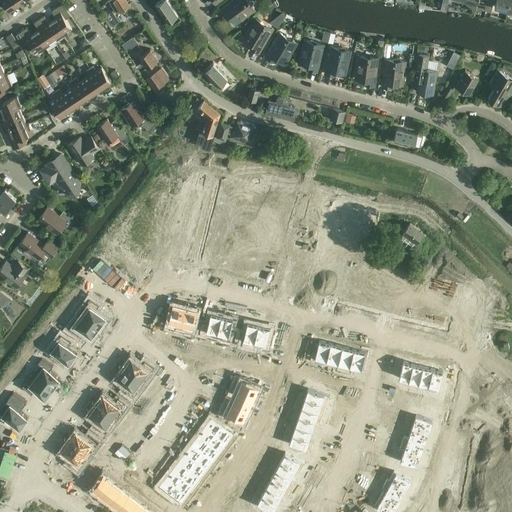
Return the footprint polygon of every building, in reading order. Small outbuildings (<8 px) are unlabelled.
[(2,0),(9,10),(18,4),(15,0),(2,0)] [(110,0),(109,1),(117,13),(121,11),(122,12),(131,6),(126,0),(110,0)] [(167,21),(178,14),(168,0),(161,0),(156,4),(167,21)] [(232,0),(220,9),(224,16),(228,13),(235,24),(255,10),(252,5),(247,2),(247,0),(232,0)] [(466,0),(477,3),(476,6),(479,7),(479,8),(485,9),(487,0),(466,0)] [(487,0),(485,9),(491,11),(493,0),(487,0)] [(496,0),(495,7),(508,10),(510,0),(496,0)] [(57,17),(53,20),(63,35),(72,28),(66,18),(71,15),(63,3),(52,10),(57,17)] [(117,16),(113,10),(106,15),(113,25),(122,20),(118,15),(117,16)] [(39,19),(54,41),(63,35),(53,20),(50,22),(45,15),(39,19)] [(259,53),(274,28),(267,24),(264,25),(260,21),(255,18),(243,38),(255,45),(252,49),(259,53)] [(35,32),(45,47),(54,41),(39,19),(34,22),(39,29),(35,32)] [(16,34),(24,46),(29,43),(36,53),(45,47),(35,32),(32,34),(27,27),(16,34)] [(15,48),(18,46),(20,44),(12,32),(6,36),(15,48)] [(274,57),(285,63),(298,43),(293,40),(287,39),(287,36),(280,32),(265,56),(272,60),(274,57)] [(85,36),(80,40),(84,46),(89,42),(85,36)] [(318,71),(324,44),(316,42),(314,44),(309,40),(304,39),(298,62),(311,65),(310,70),(318,71)] [(325,73),(332,75),(333,71),(346,74),(351,50),(346,49),(340,50),(339,47),(331,46),(325,73)] [(141,48),(136,51),(148,67),(158,60),(150,49),(145,53),(141,48)] [(413,80),(419,80),(417,91),(433,94),(437,71),(427,69),(430,54),(417,53),(416,59),(415,67),(413,80)] [(450,57),(446,64),(453,68),(459,57),(458,57),(452,54),(450,57)] [(368,80),(367,84),(375,86),(379,57),(371,56),(368,59),(363,56),(358,55),(355,79),(368,80)] [(403,85),(406,61),(401,60),(395,62),(394,59),(385,58),(382,86),(390,87),(390,83),(403,85)] [(491,61),(489,65),(489,68),(495,71),(499,66),(491,61)] [(223,91),(232,82),(214,62),(204,71),(223,91)] [(93,65),(89,68),(102,87),(103,87),(111,81),(102,67),(97,71),(93,65)] [(90,75),(85,78),(94,92),(102,87),(89,68),(86,70),(90,75)] [(156,71),(147,77),(155,89),(165,83),(170,79),(161,68),(156,71)] [(111,73),(114,78),(120,75),(116,69),(111,73)] [(503,106),(511,90),(511,77),(497,69),(489,83),(495,86),(488,97),(503,106)] [(465,70),(456,86),(470,94),(479,78),(465,70)] [(0,94),(5,93),(3,87),(12,83),(8,73),(5,74),(0,76),(0,94)] [(44,73),(38,78),(41,83),(43,85),(49,81),(48,79),(46,76),(44,73)] [(47,75),(46,76),(48,79),(49,81),(50,83),(51,83),(56,80),(51,73),(47,75)] [(72,79),(86,98),(94,92),(85,78),(80,82),(76,77),(72,79)] [(73,87),(67,90),(77,104),(86,98),(72,79),(69,81),(73,87)] [(448,85),(443,94),(448,97),(454,88),(448,85)] [(251,87),(248,97),(247,99),(256,101),(260,89),(251,87)] [(55,90),(68,110),(77,104),(67,90),(63,93),(59,88),(55,90)] [(56,98),(50,102),(60,116),(68,110),(55,90),(52,93),(56,98)] [(0,107),(2,112),(19,105),(19,106),(22,105),(17,94),(8,98),(5,93),(0,94),(0,107)] [(268,100),(265,113),(278,117),(279,116),(284,96),(278,95),(276,102),(268,100)] [(284,96),(279,116),(293,120),(295,113),(297,113),(298,108),(288,105),(290,98),(284,97),(284,96)] [(189,99),(183,107),(188,111),(195,103),(189,99)] [(204,119),(205,119),(206,120),(202,131),(206,133),(213,135),(221,113),(205,99),(198,108),(204,113),(203,114),(203,115),(204,119)] [(141,122),(149,133),(159,126),(149,110),(143,114),(134,100),(121,109),(132,126),(138,121),(141,122)] [(1,119),(3,123),(23,115),(19,106),(19,105),(2,112),(5,117),(1,119)] [(330,119),(342,122),(345,111),(333,108),(331,115),(330,119)] [(348,112),(345,120),(352,121),(354,113),(348,112)] [(23,115),(3,123),(5,128),(8,126),(10,131),(27,124),(26,124),(23,115)] [(108,118),(97,125),(109,142),(118,135),(119,135),(122,139),(128,135),(119,122),(113,126),(110,122),(108,118)] [(222,122),(217,136),(217,137),(216,141),(224,144),(225,139),(226,139),(229,132),(231,133),(230,138),(252,145),(255,137),(253,136),(256,126),(254,125),(255,124),(241,120),(240,121),(238,120),(235,128),(231,127),(231,125),(222,122)] [(9,138),(13,148),(27,142),(24,137),(34,133),(29,122),(26,124),(27,124),(10,131),(13,136),(9,138)] [(394,140),(417,146),(420,147),(424,134),(397,127),(394,140)] [(206,133),(201,146),(203,147),(210,150),(213,140),(213,139),(214,136),(213,135),(206,133)] [(69,144),(82,164),(94,156),(91,153),(99,148),(91,136),(84,141),(80,136),(69,144)] [(47,166),(41,170),(50,183),(58,177),(61,182),(60,191),(72,193),(72,191),(76,192),(78,191),(79,189),(80,182),(62,154),(46,164),(47,166)] [(174,184),(168,205),(181,209),(186,187),(184,187),(185,181),(173,178),(172,184),(174,184)] [(0,214),(0,215),(3,210),(4,210),(5,211),(5,212),(10,206),(16,198),(17,198),(15,196),(18,192),(10,186),(7,190),(5,188),(4,189),(5,189),(0,195),(0,214)] [(221,191),(218,205),(239,210),(242,196),(221,191)] [(279,192),(276,205),(294,210),(297,197),(279,192)] [(218,205),(214,218),(236,223),(239,210),(218,205)] [(276,205),(273,218),(291,223),(294,210),(276,205)] [(66,221),(69,223),(73,217),(67,212),(64,211),(64,210),(60,215),(48,206),(38,219),(57,233),(66,221)] [(149,221),(142,231),(159,244),(167,234),(157,226),(161,221),(151,214),(147,220),(149,221)] [(273,218),(270,232),(288,236),(291,223),(273,218)] [(403,229),(398,235),(404,240),(404,239),(413,246),(416,242),(424,232),(410,222),(404,230),(403,229)] [(212,228),(209,238),(227,242),(230,233),(212,228)] [(378,243),(386,232),(380,228),(372,239),(378,243)] [(19,244),(26,249),(25,250),(31,255),(32,253),(39,259),(45,252),(51,258),(59,247),(48,238),(44,244),(28,232),(19,244)] [(209,238),(207,247),(225,252),(227,242),(209,238)] [(131,248),(118,265),(128,273),(141,255),(139,254),(143,249),(133,242),(130,246),(131,248)] [(267,242),(265,252),(283,256),(285,246),(267,242)] [(207,247),(205,257),(222,261),(225,252),(207,247)] [(17,249),(13,253),(19,258),(23,253),(17,249)] [(265,252),(262,261),(280,266),(283,256),(265,252)] [(205,257),(202,267),(220,271),(222,261),(205,257)] [(0,268),(0,274),(16,287),(25,275),(24,274),(29,268),(18,261),(14,266),(6,260),(0,268)] [(262,261),(260,271),(278,275),(280,266),(262,261)] [(351,263),(349,273),(366,277),(369,267),(351,263)] [(260,271),(258,280),(275,285),(278,275),(260,271)] [(349,273),(346,282),(364,287),(366,277),(349,273)] [(346,282),(344,292),(362,296),(364,287),(346,282)] [(0,307),(13,299),(1,290),(0,290),(0,307)] [(389,291),(385,309),(395,312),(399,294),(389,291)] [(344,292),(341,301),(359,306),(362,296),(344,292)] [(399,294),(395,312),(405,314),(409,296),(399,294)] [(409,296),(405,314),(415,317),(420,299),(409,296)] [(89,306),(82,316),(98,328),(106,318),(96,310),(100,305),(90,298),(86,303),(89,306)] [(420,299),(415,317),(425,319),(430,301),(420,299)] [(430,301),(425,319),(435,322),(440,304),(430,301)] [(173,304),(168,321),(181,324),(185,307),(173,304)] [(440,304),(435,322),(445,324),(450,306),(440,304)] [(185,307),(181,324),(193,328),(197,310),(185,307)] [(210,313),(205,331),(217,334),(222,316),(210,313)] [(71,322),(67,328),(77,336),(81,330),(91,338),(98,328),(82,316),(75,325),(71,322)] [(222,316),(217,334),(230,337),(234,319),(222,316)] [(247,322),(242,340),(254,343),(259,325),(247,322)] [(259,325),(254,343),(266,346),(271,328),(259,325)] [(143,333),(169,352),(173,347),(147,328),(143,333)] [(59,341),(51,350),(69,363),(77,353),(67,346),(71,341),(61,333),(57,339),(59,341)] [(319,340),(314,358),(326,361),(331,343),(319,340)] [(331,343),(326,361),(338,364),(343,346),(331,343)] [(343,346),(338,364),(350,367),(355,349),(343,346)] [(355,349),(350,367),(362,370),(367,352),(355,349)] [(132,358),(124,368),(140,380),(147,370),(151,373),(155,368),(145,360),(141,365),(132,358)] [(43,368),(36,377),(52,389),(60,379),(50,372),(54,367),(44,359),(39,365),(43,368)] [(403,361),(398,379),(409,381),(413,364),(403,361)] [(413,364),(409,381),(419,384),(423,366),(413,364)] [(423,366),(419,384),(429,387),(433,369),(423,366)] [(124,368),(117,378),(126,385),(122,390),(132,398),(137,392),(133,389),(140,380),(124,368)] [(433,369),(429,387),(439,389),(444,371),(433,369)] [(25,384),(21,389),(31,397),(35,392),(45,399),(52,389),(36,377),(29,386),(25,384)] [(242,380),(237,391),(253,398),(258,387),(242,380)] [(308,388),(305,397),(322,403),(325,393),(308,388)] [(237,391),(232,402),(248,410),(253,398),(237,391)] [(104,394),(96,404),(112,416),(119,407),(123,410),(128,404),(118,397),(114,402),(104,394)] [(305,397),(301,406),(319,412),(322,403),(305,397)] [(9,406),(2,416),(20,429),(27,419),(17,411),(21,406),(12,399),(7,405),(9,406)] [(232,402),(227,413),(243,421),(248,410),(232,402)] [(96,404),(89,414),(99,422),(95,427),(105,435),(109,429),(105,426),(112,416),(96,404)] [(301,406),(298,415),(316,421),(319,412),(301,406)] [(416,414),(412,426),(429,432),(433,420),(416,414)] [(298,415),(295,425),(312,431),(316,421),(298,415)] [(211,417),(204,425),(227,443),(236,432),(229,426),(227,429),(211,417)] [(204,425),(198,434),(221,452),(227,443),(204,425)] [(295,425),(292,434),(309,440),(312,431),(295,425)] [(412,426),(408,437),(425,443),(429,432),(412,426)] [(76,431),(69,441),(85,453),(92,444),(96,447),(100,441),(90,433),(86,438),(76,431)] [(481,433),(479,446),(507,452),(509,441),(489,437),(490,434),(481,433)] [(198,434),(191,443),(214,460),(221,452),(198,434)] [(292,434),(289,443),(306,449),(309,440),(292,434)] [(408,437),(404,449),(421,455),(425,443),(408,437)] [(69,441),(61,451),(71,459),(67,464),(77,471),(81,465),(78,463),(85,453),(69,441)] [(191,443),(184,452),(208,469),(214,460),(191,443)] [(479,446),(477,457),(505,462),(507,452),(479,446)] [(404,449),(400,461),(417,467),(421,455),(404,449)] [(285,451),(280,460),(296,468),(301,460),(285,451)] [(184,452),(178,460),(201,478),(208,469),(184,452)] [(477,457),(475,468),(503,473),(505,462),(477,457)] [(178,460),(171,469),(194,487),(201,478),(178,460)] [(280,460),(275,468),(292,477),(296,468),(280,460)] [(275,468),(271,477),(287,486),(292,477),(275,468)] [(475,468),(473,479),(502,484),(503,473),(475,468)] [(171,469),(165,478),(188,495),(194,487),(171,469)] [(396,471),(391,480),(407,489),(412,480),(396,471)] [(104,474),(93,489),(101,495),(112,481),(104,474)] [(271,477),(266,485),(282,494),(287,486),(271,477)] [(165,478),(158,486),(174,499),(172,501),(179,506),(188,495),(165,478)] [(473,479),(471,490),(500,495),(502,484),(473,479)] [(391,480),(386,489),(402,498),(407,489),(391,480)] [(112,481),(101,495),(109,501),(120,487),(112,481)] [(266,485),(261,494),(277,503),(282,494),(266,485)] [(120,487),(109,501),(118,508),(129,493),(120,487)] [(386,489),(381,498),(397,507),(402,498),(386,489)] [(471,490),(469,501),(498,506),(500,495),(471,490)] [(129,493),(118,508),(123,511),(127,511),(137,499),(129,493)] [(261,494),(257,502),(273,511),(277,503),(261,494)] [(381,498),(375,508),(383,511),(393,511),(397,507),(381,498)] [(137,499),(127,511),(140,511),(145,506),(137,499)] [(469,501),(466,511),(496,511),(498,506),(469,501)]
